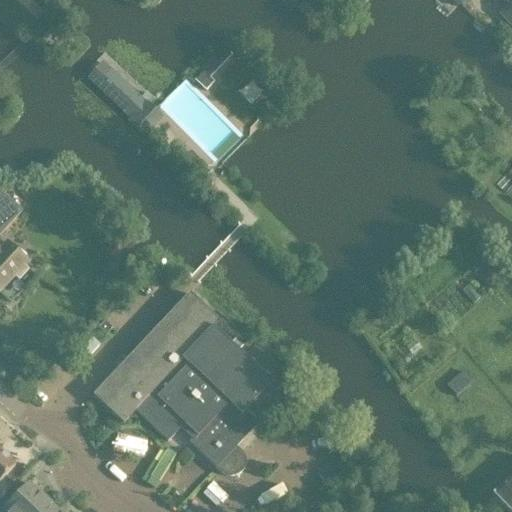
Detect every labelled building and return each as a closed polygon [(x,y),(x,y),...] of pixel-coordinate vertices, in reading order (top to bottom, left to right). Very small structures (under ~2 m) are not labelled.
[(499,17),(511,29),(511,0),(495,0),(497,1),(497,0),(500,0),(508,8),(499,17)] [(213,85),(209,80),(232,56),(227,52),(227,51),(217,62),(212,57),(211,57),(206,62),(198,70),(201,73),(194,81),(206,92),(213,85)] [(102,63),(86,80),(95,88),(129,120),(127,123),(140,135),(144,140),(146,138),(163,119),(155,112),(149,106),(153,101),(145,94),(141,99),(111,70),(102,63)] [(192,178),(203,168),(189,153),(179,164),(192,178)] [(0,197),(0,293),(14,278),(18,282),(27,272),(23,268),(25,265),(5,247),(4,248),(0,244),(0,232),(18,213),(0,197)] [(119,236),(104,255),(115,265),(131,245),(119,236)] [(106,384),(93,398),(123,426),(135,413),(167,443),(184,426),(196,437),(189,444),(189,445),(213,467),(216,470),(221,475),(223,476),(225,478),(227,478),(230,479),(232,479),(235,479),(237,478),(239,477),(241,475),(243,474),(244,471),(245,469),(246,467),(246,464),(246,462),(245,459),(244,457),(243,455),(241,453),(236,449),(260,424),(295,386),(255,348),(249,342),(238,354),(213,330),(219,323),(216,321),(189,295),(106,384)] [(104,323),(97,330),(105,337),(107,334),(110,331),(111,330),(104,323)] [(91,340),(81,351),(89,358),(99,347),(91,340)] [(0,453),(0,482),(14,467),(0,453)] [(511,511),(511,476),(491,498),(505,511),(511,511)] [(24,511),(39,496),(28,485),(3,511),(24,511)] [(24,511),(45,511),(50,506),(39,496),(24,511)]
